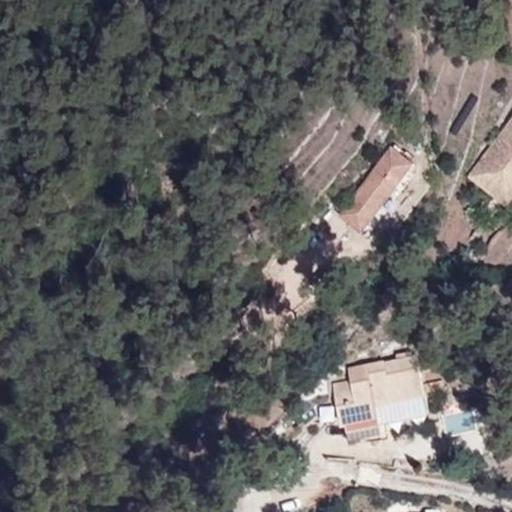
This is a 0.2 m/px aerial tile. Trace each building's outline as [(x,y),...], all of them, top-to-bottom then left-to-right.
[(511,123),(468,180),(480,189),(490,177),(510,193),(511,189),(511,123)] [(365,227),(418,156),(394,138),(341,209),(365,227)] [(507,209),(511,202),(511,189),(510,193),(490,177),(480,189),(507,209)] [(349,442),(382,435),(379,425),(375,407),(425,395),(417,357),(386,363),(385,360),(349,369),(351,381),(327,387),(337,429),(345,428),(349,442)] [(425,395),(375,407),(379,425),(429,413),(425,395)]
